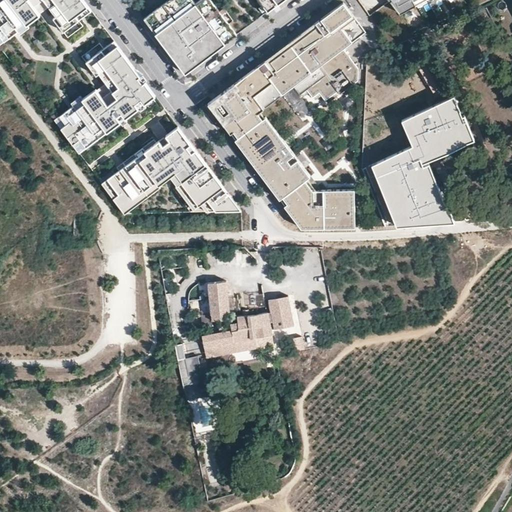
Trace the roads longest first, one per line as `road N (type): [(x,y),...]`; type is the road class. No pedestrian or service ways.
road 1 (residential): [(278,238),(394,242),(511,225)]
road 2 (residential): [(179,100),(278,238)]
road 3 (residential): [(314,0),(179,100)]
road 4 (residential): [(105,0),(179,100)]
